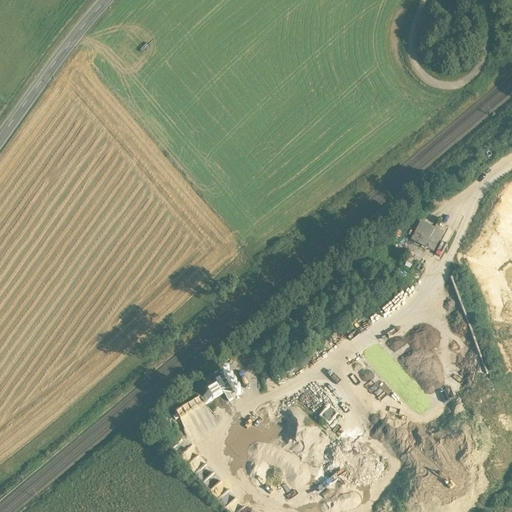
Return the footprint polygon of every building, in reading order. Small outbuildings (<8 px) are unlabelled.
[(414,242),(437,252),(446,233),(423,222),(414,242)] [(204,399),(207,406),(218,401),(219,404),(229,399),(231,402),(239,398),(236,392),(240,390),(232,373),(217,379),(222,391),(204,399)] [(184,422),(209,410),(205,401),(179,412),(184,422)] [(197,474),(207,464),(191,448),(182,458),(197,474)] [(232,507),(233,508),(232,510),(236,511),(243,511),(247,506),(235,500),(232,507)]
